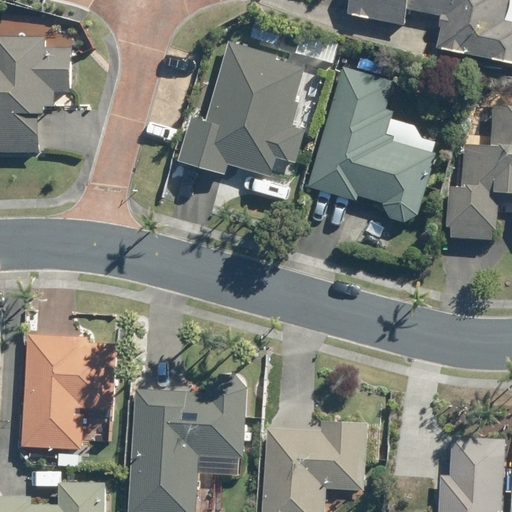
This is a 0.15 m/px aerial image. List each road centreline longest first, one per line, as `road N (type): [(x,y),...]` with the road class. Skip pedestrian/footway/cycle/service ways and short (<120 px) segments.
road 1 (residential): [(96,242),(431,331),(511,344)]
road 2 (residential): [(152,5),(96,242)]
